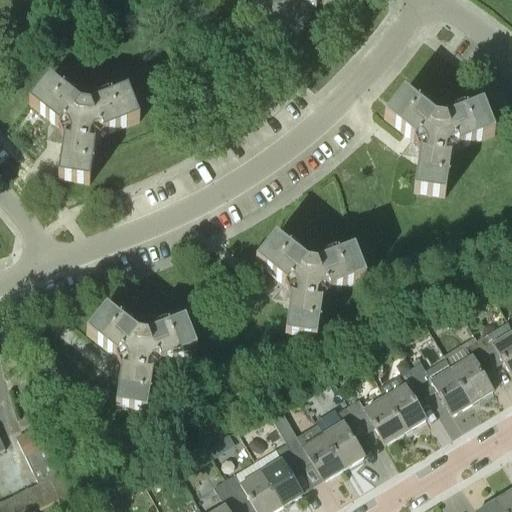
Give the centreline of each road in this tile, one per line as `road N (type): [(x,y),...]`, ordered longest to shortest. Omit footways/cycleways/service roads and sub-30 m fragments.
road 1 (residential): [(45,268),(210,197),(301,138),(426,0)]
road 2 (residential): [(381,511),(511,435)]
